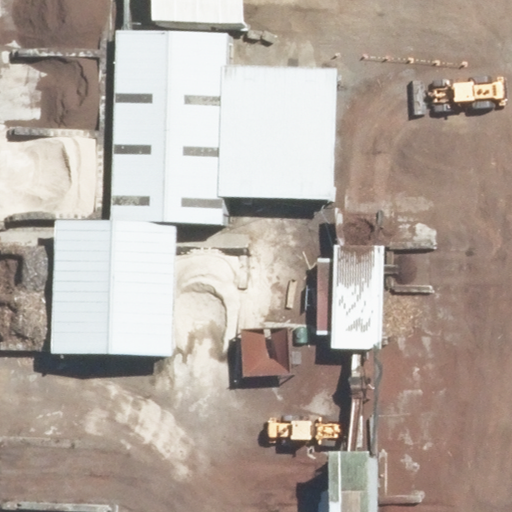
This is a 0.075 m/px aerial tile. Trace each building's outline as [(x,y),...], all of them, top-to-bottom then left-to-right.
[(260,0),(159,0),(159,25),(260,28),(260,0)] [(218,41),(112,40),(111,243),(217,244),(218,41)] [(345,78),(225,77),(224,214),(344,215),(345,78)] [(406,249),(351,246),(346,359),(402,361),(406,249)] [(164,248),(48,247),(47,368),(164,369),(164,248)] [(404,511),(406,459),(332,456),(329,511),(404,511)]
